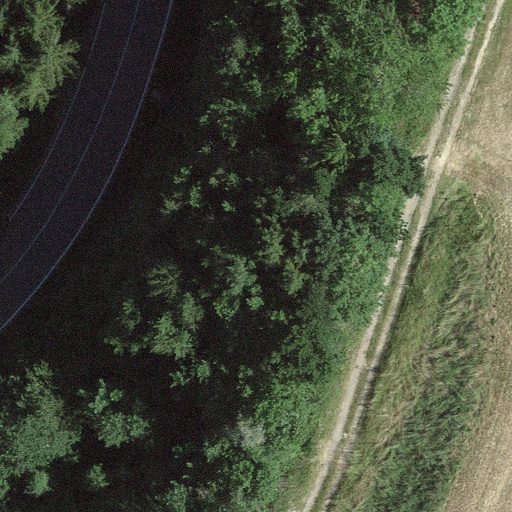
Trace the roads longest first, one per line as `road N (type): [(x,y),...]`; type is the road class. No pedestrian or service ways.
road 1 (track): [(322,511),(500,0)]
road 2 (tertiary): [(142,0),(94,138),(0,284)]
